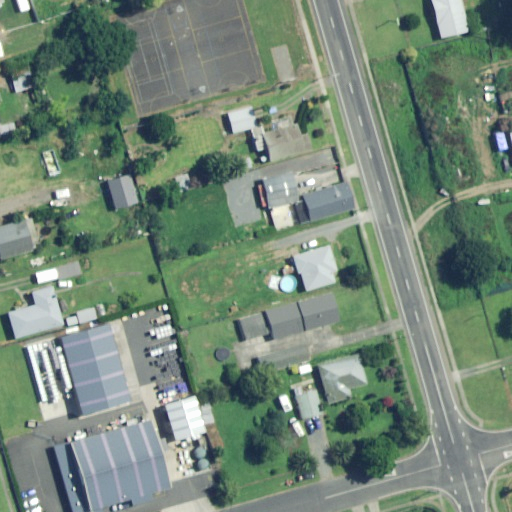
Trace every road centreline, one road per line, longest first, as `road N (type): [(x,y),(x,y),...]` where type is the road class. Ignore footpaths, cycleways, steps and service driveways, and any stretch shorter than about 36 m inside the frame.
road 1 (tertiary): [(327,0),(459,462)]
road 2 (residential): [(282,511),(459,462)]
